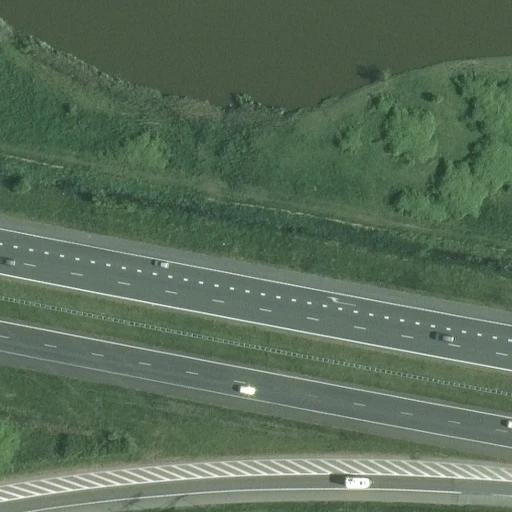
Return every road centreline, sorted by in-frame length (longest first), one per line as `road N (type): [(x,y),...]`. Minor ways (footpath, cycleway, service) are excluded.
road 1 (motorway): [(0,336),(511,433)]
road 2 (motorway): [(511,355),(0,259)]
road 3 (motorway): [(0,509),(204,485),(511,489)]
